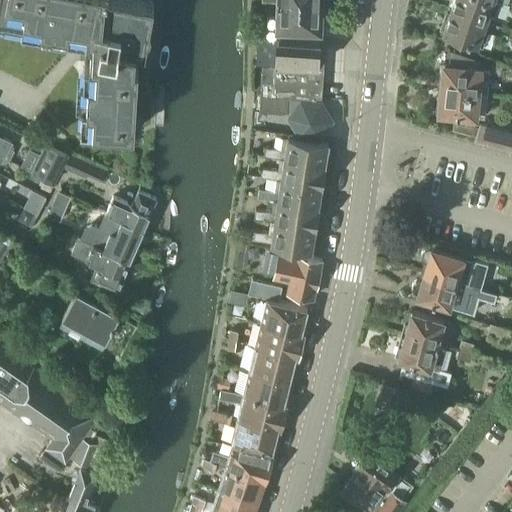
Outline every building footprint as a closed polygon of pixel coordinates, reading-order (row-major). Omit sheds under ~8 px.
[(141,119),(140,119),(134,119),(139,49),(145,50),(147,37),(142,36),(144,24),(149,25),(153,2),(142,0),(0,0),(0,18),(2,19),(2,23),(42,31),(42,26),(66,30),(65,35),(91,40),(90,60),(84,59),(83,81),(88,81),(87,104),(81,104),(80,126),(134,129),(134,127),(140,127),(142,126),(143,125),(144,124),(144,123),(144,122),(143,121),(142,120),(141,119)] [(494,15),(499,1),(495,0),(451,0),(451,2),(453,6),(451,10),(486,22),(489,14),(494,15)] [(318,31),(319,3),(280,1),(279,15),(267,14),(265,27),(262,27),(262,36),(285,38),(285,29),(318,31)] [(483,30),(486,22),(451,10),(450,14),(446,15),(444,21),(446,24),(443,33),(483,47),(488,32),(483,30)] [(285,38),(262,36),(255,36),(254,63),(262,63),(271,64),(305,66),(316,66),(317,40),(285,38)] [(440,68),(438,79),(442,80),(441,90),(487,94),(487,86),(489,70),(479,69),(480,60),(465,55),(449,49),(447,65),(444,65),(443,68),(440,68)] [(314,101),(316,66),(305,66),(271,64),(262,63),(260,110),(292,111),(287,117),(298,136),(321,139),(333,120),(322,102),(314,101)] [(436,99),(435,110),(439,110),(439,113),(453,115),(452,129),(475,136),(474,140),(511,149),(511,131),(479,122),(478,126),(474,125),(475,117),(484,118),(485,102),(486,102),(487,94),(441,90),(440,99),(436,99)] [(0,155),(3,157),(4,157),(11,143),(0,136),(0,155)] [(323,166),(327,144),(287,138),(285,150),(264,147),(263,156),(284,159),(323,166)] [(54,183),(67,155),(45,144),(32,172),(45,178),(54,183)] [(68,154),(62,167),(86,178),(92,165),(68,154)] [(324,166),(323,166),(284,159),(282,171),(261,168),(260,177),(280,180),(320,186),(320,187),(324,166)] [(54,183),(45,178),(40,187),(50,193),(54,183)] [(317,207),(320,186),(280,180),(279,192),(258,189),(256,198),(277,201),(317,207)] [(144,228),(156,199),(138,191),(132,205),(113,196),(106,212),(144,228)] [(317,208),(317,207),(277,201),(275,213),(254,210),(253,219),(274,222),(313,228),(314,228),(317,208)] [(130,259),(144,228),(106,212),(99,228),(95,226),(91,225),(87,227),(84,230),(80,238),(130,259)] [(310,250),(313,228),(274,222),(272,234),(251,231),(250,240),(271,243),(271,244),(310,250)] [(0,261),(1,259),(14,239),(0,230),(0,261)] [(130,259),(80,238),(77,237),(70,253),(97,265),(91,278),(99,282),(98,284),(117,292),(125,276),(123,275),(130,259)] [(420,253),(419,256),(420,259),(422,262),(425,264),(423,272),(464,284),(474,287),(480,288),(487,264),(481,262),(430,248),(430,249),(428,248),(425,248),(422,250),(420,253)] [(279,252),(273,279),(289,282),(287,292),(310,297),(313,298),(321,260),(317,259),(309,258),(295,255),(294,255),(279,252)] [(413,283),(411,286),(411,289),(411,292),(414,295),(416,295),(416,296),(429,300),(427,306),(446,311),(447,305),(457,308),(474,313),(478,296),(494,301),(496,293),(480,288),(474,287),(464,284),(423,272),(420,281),(418,280),(415,281),(413,283)] [(251,279),(247,293),(248,294),(278,301),(281,286),(251,279)] [(231,289),(228,301),(245,305),(248,294),(247,293),(231,289)] [(102,346),(105,342),(118,317),(75,293),(61,318),(62,318),(59,323),(102,346)] [(129,298),(125,305),(127,306),(140,313),(142,314),(145,307),(145,305),(130,297),(129,298)] [(260,323),(300,333),(306,309),(266,300),(260,323)] [(404,335),(444,346),(450,323),(411,311),(410,313),(407,314),(404,323),(406,325),(404,335)] [(303,334),(300,333),(260,323),(254,347),(295,357),(298,358),(303,334)] [(509,341),(511,330),(490,324),(487,335),(509,341)] [(236,343),(238,331),(230,330),(228,341),(236,343)] [(437,369),(444,346),(404,335),(401,345),(398,346),(395,354),(397,357),(397,358),(405,361),(402,372),(445,385),(448,373),(437,369)] [(235,351),(236,343),(228,341),(227,350),(235,351)] [(472,354),(475,345),(461,342),(459,351),(472,354)] [(0,401),(53,439),(46,448),(64,461),(65,462),(68,457),(82,437),(99,413),(25,361),(0,344),(0,401)] [(289,380),(295,357),(254,347),(248,371),(289,380)] [(470,362),(472,354),(459,351),(456,358),(470,362)] [(283,404),(289,380),(248,371),(243,393),(242,395),(283,404)] [(243,393),(221,390),(220,390),(218,400),(240,404),(236,419),(277,429),(280,429),(286,405),(283,404),(242,395),(243,393)] [(213,411),(212,420),(215,421),(225,422),(227,413),(217,412),(213,411)] [(271,452),(277,429),(236,419),(231,442),(271,452)] [(62,509),(68,511),(95,511),(99,504),(86,499),(96,472),(92,471),(97,458),(91,455),(96,442),(82,437),(68,457),(82,461),(62,509)] [(380,455),(379,450),(373,446),(369,446),(364,454),(360,454),(355,460),(356,465),(353,469),(356,472),(344,488),(372,508),(372,507),(378,511),(376,511),(396,511),(404,500),(388,489),(398,474),(377,459),(380,455)] [(213,452),(209,462),(216,464),(225,467),(263,480),(271,456),(232,447),(229,457),(227,456),(213,452)] [(204,460),(201,467),(203,468),(213,472),(215,467),(216,464),(209,462),(205,460),(204,460)] [(225,467),(218,489),(255,502),(263,480),(225,467)] [(211,510),(211,511),(214,511),(252,511),(255,502),(218,489),(214,502),(213,503),(211,510)] [(193,497),(191,504),(202,508),(202,507),(205,500),(204,500),(194,497),(193,497)]
